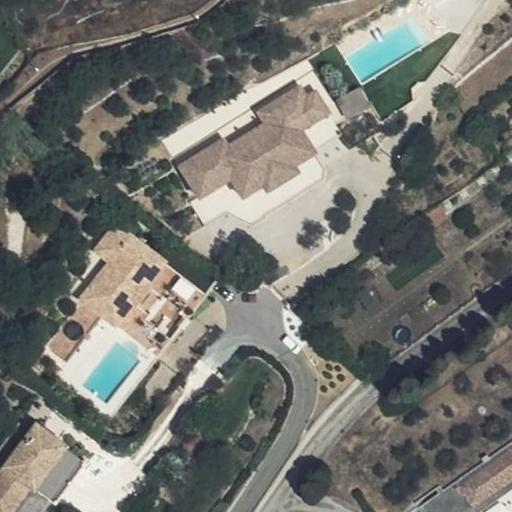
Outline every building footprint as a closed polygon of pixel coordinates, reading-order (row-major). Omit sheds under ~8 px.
[(226,143),(182,170),(201,202),(233,183),(245,202),(266,189),(262,183),(291,165),(294,172),(317,158),(316,158),(304,135),(332,118),(319,97),(310,102),(304,92),(262,116),(268,128),(231,150),(226,143)] [(304,135),(316,158),(345,141),(332,118),(304,135)] [(291,165),(262,183),(266,189),(270,195),(298,178),(294,172),(291,165)] [(440,211),(414,227),(424,245),(451,228),(440,211)] [(113,265),(134,239),(119,227),(99,253),(113,265)] [(167,266),(134,239),(113,265),(84,302),(106,320),(117,329),(136,305),(139,308),(153,291),(149,288),(167,266)] [(210,299),(167,266),(149,288),(153,291),(178,311),(185,317),(192,322),(210,299)] [(170,321),(178,311),(153,291),(139,308),(136,305),(117,329),(146,352),(160,334),(170,321)] [(106,320),(84,302),(80,307),(48,348),(70,366),(106,320)] [(185,317),(178,311),(170,321),(177,327),(185,317)] [(174,345),(160,334),(146,352),(160,362),(174,345)] [(4,469),(0,475),(0,511),(14,511),(31,490),(34,492),(35,491),(50,471),(70,486),(85,467),(65,452),(67,449),(36,426),(4,469)] [(440,488),(416,506),(419,511),(477,511),(475,508),(511,481),(511,430),(437,484),(440,488)] [(55,506),(70,486),(50,471),(35,491),(34,492),(31,490),(14,511),(46,511),(52,504),(55,506)] [(511,481),(475,508),(477,511),(481,511),(511,490),(511,481)]
